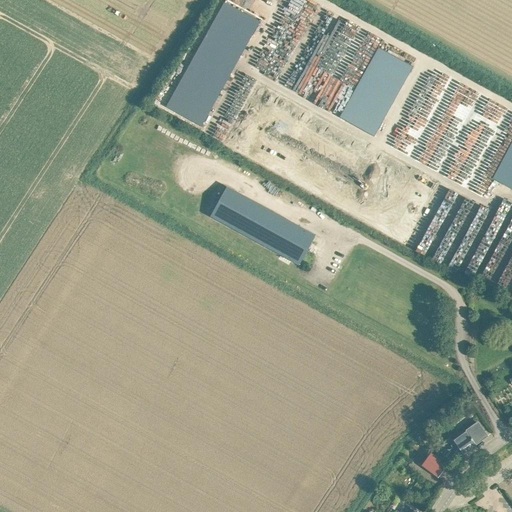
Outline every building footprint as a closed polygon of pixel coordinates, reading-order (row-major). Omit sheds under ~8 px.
[(293,51),(298,39),(288,36),(284,47),(293,51)] [(275,56),(248,112),(259,117),(287,62),(275,56)] [(362,63),(370,68),(374,62),(366,57),(362,63)] [(316,99),(311,106),(319,111),(323,103),(316,99)] [(240,114),(245,104),(239,101),(234,110),(240,114)] [(339,119),(343,112),(336,109),(332,116),(339,119)] [(226,119),(217,130),(227,137),(235,126),(226,119)] [(466,129),(454,124),(451,130),(464,135),(466,129)] [(236,131),(233,139),(243,145),(247,137),(236,131)] [(388,153),(373,173),(385,182),(399,161),(388,153)] [(299,265),(315,236),(297,226),(227,187),(211,217),(299,265)] [(457,207),(467,216),(447,240),(456,248),(488,209),(463,188),(456,197),(461,201),(457,207)] [(500,210),(504,214),(511,209),(506,204),(500,210)] [(444,458),(441,461),(447,466),(459,449),(462,454),(487,436),(486,435),(481,428),(477,423),(453,441),(454,443),(450,446),(451,448),(450,450),(447,450),(443,454),(444,458)] [(430,453),(421,466),(438,478),(447,466),(441,461),(430,453)] [(498,480),(503,488),(508,485),(503,477),(498,480)] [(378,511),(379,510),(382,511),(385,506),(378,503),(373,511),(378,511)]
